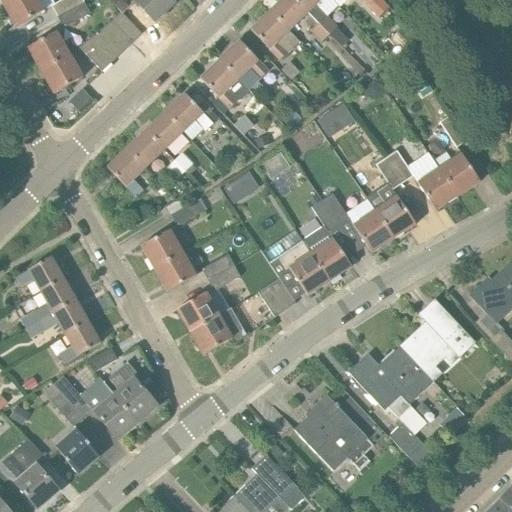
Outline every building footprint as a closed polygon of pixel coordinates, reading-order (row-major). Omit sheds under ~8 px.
[(16,28),(45,11),(38,0),(11,0),(3,5),(16,28)] [(57,17),(84,3),(82,0),(64,0),(52,7),(57,17)] [(108,0),(121,14),(122,13),(123,14),(129,8),(121,0),(108,0)] [(132,0),(155,23),(174,4),(170,0),(132,0)] [(282,0),(270,12),(290,32),(308,14),(295,0),(282,0)] [(330,35),(337,28),(316,6),(322,0),(295,0),(308,14),(319,25),(330,35)] [(378,19),(389,8),(381,0),(360,0),(360,1),(378,19)] [(90,14),(84,3),(57,17),(64,29),(90,14)] [(290,32),(270,12),(251,31),(267,48),(279,62),(287,54),(278,43),(289,32),(303,45),(290,32)] [(122,13),(121,14),(112,22),(80,49),(103,73),(142,35),(123,14),(122,13)] [(330,35),(319,25),(311,33),(321,43),(330,35)] [(41,72),(70,55),(57,32),(28,49),(41,72)] [(269,72),(239,42),(220,61),(239,81),(250,70),(260,80),(269,72)] [(54,95),(84,78),(70,55),(41,72),(54,95)] [(229,110),(237,102),(228,92),(239,81),(220,61),(200,80),(229,110)] [(292,84),(301,75),(292,65),(283,74),(292,84)] [(212,126),(185,95),(164,115),(183,134),(195,122),(205,133),(212,126)] [(318,117),(329,135),(357,118),(346,100),(318,117)] [(164,152),(183,134),(164,115),(145,133),(164,152)] [(456,149),(467,142),(451,117),(440,123),(456,149)] [(145,171),(164,152),(145,133),(126,152),(145,171)] [(282,149),(264,162),(273,174),(291,161),(282,149)] [(136,200),(144,191),(134,181),(145,171),(126,152),(107,170),(136,200)] [(403,184),(413,177),(397,152),(387,159),(403,184)] [(193,165),(182,154),(174,162),(185,173),(193,165)] [(457,197),(479,183),(461,155),(439,169),(457,197)] [(392,191),(403,184),(387,159),(376,166),(392,191)] [(177,181),(185,173),(174,162),(166,170),(177,181)] [(436,212),(457,197),(439,169),(417,184),(436,212)] [(237,181),(224,189),(234,205),(247,197),(237,181)] [(339,226),(350,219),(333,195),(322,201),(339,226)] [(393,240),(415,225),(397,197),(374,212),(393,240)] [(171,217),(187,207),(182,199),(166,207),(171,217)] [(177,227),(203,213),(197,201),(187,207),(171,217),(177,227)] [(328,234),(339,226),(322,201),(312,208),(328,234)] [(371,254),(393,240),(374,212),(353,226),(371,254)] [(154,270),(184,254),(171,231),(141,247),(154,270)] [(328,283),(351,268),(332,240),(309,254),(328,283)] [(328,283),(309,254),(303,244),(278,261),(286,274),(290,271),(307,297),(328,283)] [(167,293),(196,276),(184,254),(154,270),(167,293)] [(208,282),(234,267),(228,256),(202,271),(208,282)] [(40,294),(64,281),(51,259),(15,279),(21,289),(33,283),(40,294)] [(511,264),(487,288),(484,285),(472,297),(498,325),(511,311),(511,264)] [(214,292),(240,278),(234,267),(208,282),(214,292)] [(279,280),(268,286),(285,312),(296,305),(279,280)] [(76,302),(64,281),(40,294),(46,305),(20,320),(26,330),(76,302)] [(275,318),(285,312),(268,286),(258,294),(275,318)] [(219,316),(207,294),(177,311),(190,333),(231,309),(219,316)] [(16,305),(20,315),(39,307),(35,297),(16,305)] [(475,344),(435,301),(436,301),(435,300),(418,316),(426,326),(401,349),(400,347),(399,348),(432,384),(442,375),(435,368),(445,359),(452,366),(476,344),(475,343),(475,344)] [(64,336),(88,323),(76,302),(26,330),(31,340),(57,325),(64,336)] [(234,345),(247,337),(231,309),(190,333),(203,356),(231,340),(234,345)] [(60,367),(100,345),(88,323),(64,336),(71,349),(59,356),(54,359),(60,367)] [(511,364),(511,342),(501,331),(491,342),(511,364)] [(432,384),(399,348),(394,353),(395,354),(379,369),(367,356),(351,371),(388,409),(400,397),(408,406),(432,384)] [(94,374),(117,361),(111,349),(86,363),(94,374)] [(138,425),(158,408),(134,380),(138,376),(127,364),(103,384),(138,425)] [(30,389),(39,383),(35,376),(25,381),(30,389)] [(79,396),(63,378),(53,386),(60,395),(83,421),(93,412),(118,442),(138,425),(103,384),(100,379),(79,396)] [(0,411),(0,412),(10,403),(2,395),(0,396),(0,411)] [(74,429),(83,421),(60,395),(51,403),(74,429)] [(335,405),(326,396),(313,409),(315,411),(293,431),(333,473),(368,440),(338,409),(339,407),(336,404),(335,405)] [(417,469),(431,455),(410,431),(417,424),(409,417),(402,424),(388,438),(417,469)] [(78,477),(99,458),(89,446),(77,431),(56,449),(66,461),(65,462),(78,477)] [(49,501),(59,493),(39,470),(48,461),(27,442),(11,456),(26,472),(13,483),(35,508),(46,498),(49,501)] [(305,499),(265,458),(267,456),(266,455),(251,470),(251,471),(252,471),(257,476),(233,498),(246,511),(285,511),(289,509),(291,511),(305,499)] [(511,511),(511,488),(499,501),(510,511),(511,511)] [(246,511),(233,498),(218,511),(246,511)] [(510,511),(499,501),(487,511),(510,511)]
